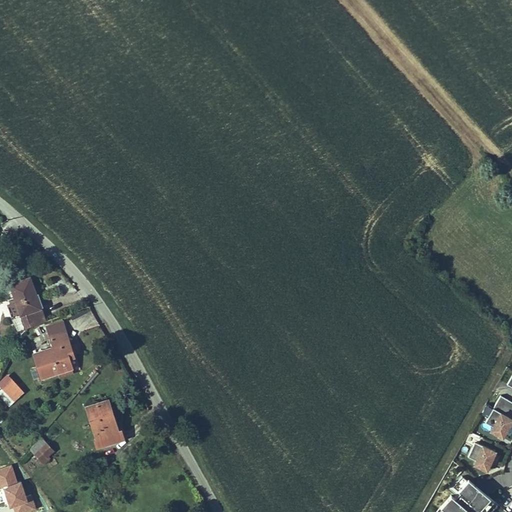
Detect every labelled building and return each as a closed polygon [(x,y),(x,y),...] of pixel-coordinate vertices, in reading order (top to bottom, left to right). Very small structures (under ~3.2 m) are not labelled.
[(45,321),(40,307),(39,308),(36,299),(39,298),(38,294),(35,294),(30,277),(10,284),(21,315),(26,330),(29,327),(45,321)] [(26,330),(21,315),(15,317),(21,335),(26,330)] [(66,332),(63,322),(47,326),(50,337),(66,332)] [(72,367),(67,353),(72,351),(66,332),(50,337),(53,347),(34,353),(42,377),(58,372),(59,376),(73,372),(71,367),(72,367)] [(23,392),(11,379),(2,388),(14,400),(23,392)] [(14,400),(2,388),(0,390),(0,394),(10,405),(14,400)] [(511,418),(511,401),(499,395),(492,408),(511,418)] [(118,431),(108,400),(87,406),(97,437),(97,438),(118,432),(118,431)] [(511,419),(511,418),(492,408),(484,422),(493,427),(491,430),(503,437),(511,419)] [(97,447),(123,439),(121,430),(118,431),(118,432),(97,438),(97,437),(95,438),(97,447)] [(47,443),(40,437),(35,442),(41,448),(47,443)] [(47,456),(53,450),(47,443),(41,448),(35,442),(30,448),(43,463),(49,458),(47,456)] [(495,453),(474,444),(468,459),(476,462),(474,466),(487,471),(495,453)] [(491,511),(497,506),(462,477),(453,488),(460,493),(473,504),(468,510),(455,499),(451,495),(440,508),(445,511),(491,511)] [(473,504),(460,493),(455,499),(468,510),(473,504)]
